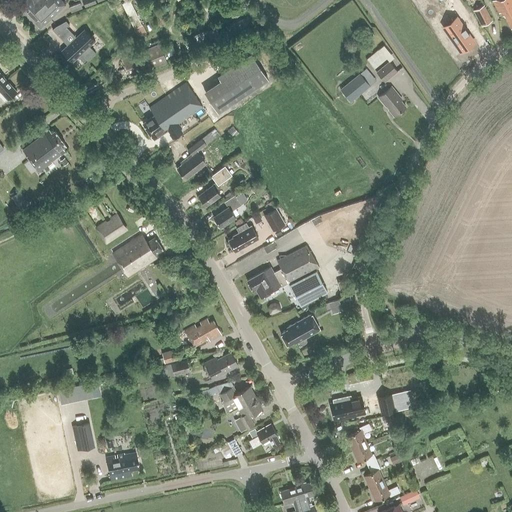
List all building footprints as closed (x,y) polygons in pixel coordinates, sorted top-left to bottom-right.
[(32,0),(31,0),(23,0),(19,4),(40,28),(65,4),(61,0),(32,0)] [(135,27),(143,24),(131,0),(129,0),(124,3),(135,27)] [(511,28),(511,27),(511,0),(493,0),(492,1),(499,13),(502,11),(511,28)] [(70,12),(81,8),(78,1),(67,5),(70,12)] [(482,25),(491,21),(484,5),(474,10),(482,25)] [(130,39),(136,36),(121,6),(115,8),(130,39)] [(166,22),(160,7),(150,11),(156,26),(166,22)] [(458,17),(445,26),(463,51),(476,42),(458,17)] [(52,24),(49,26),(56,33),(67,22),(65,20),(52,24)] [(235,21),(229,25),(236,37),(242,34),(235,21)] [(82,27),(59,48),(70,60),(79,51),(85,58),(81,61),(82,62),(85,58),(94,50),(87,43),(93,38),(82,27)] [(220,45),(213,29),(205,33),(212,48),(220,45)] [(130,78),(167,63),(159,44),(122,59),(130,78)] [(376,68),(389,58),(390,60),(395,57),(386,44),(368,57),(376,68)] [(204,91),(218,113),(268,79),(251,53),(218,76),(220,80),(204,91)] [(397,71),(390,63),(389,62),(377,72),(384,81),(397,71)] [(360,73),(341,89),(351,101),(370,86),(360,73)] [(16,92),(6,80),(0,85),(0,90),(8,99),(16,92)] [(201,115),(205,112),(202,107),(203,107),(186,83),(149,108),(155,116),(143,124),(155,140),(169,130),(172,133),(170,134),(173,139),(183,132),(180,129),(182,128),(179,123),(198,110),(201,115)] [(402,99),(391,86),(378,97),(394,116),(406,107),(400,100),(402,99)] [(233,139),(239,133),(233,126),(226,132),(233,139)] [(63,148),(66,146),(55,130),(51,133),(49,130),(22,150),(39,172),(52,162),(51,161),(60,155),(60,156),(65,152),(63,148)] [(216,137),(212,131),(202,139),(188,150),(193,156),(177,168),(185,179),(206,163),(198,151),(216,137)] [(65,158),(60,161),(64,166),(68,162),(65,158)] [(219,185),(232,175),(231,174),(233,172),(231,169),(229,171),(225,166),(211,176),(215,182),(212,185),(213,186),(199,196),(206,206),(220,195),(216,190),(220,187),(219,185)] [(255,183),(250,190),(255,194),(260,187),(255,183)] [(19,190),(10,197),(21,210),(30,204),(19,190)] [(241,191),(235,195),(240,203),(244,200),(246,198),(241,191)] [(230,211),(235,208),(240,205),(234,195),(223,202),(227,208),(213,217),(221,228),(235,218),(230,211)] [(275,208),(262,215),(271,231),(284,224),(275,208)] [(104,244),(127,229),(115,212),(108,217),(109,218),(105,221),(104,220),(93,227),(104,244)] [(235,252),(249,244),(258,239),(251,227),(249,228),(246,224),(237,229),(240,235),(229,241),(232,247),(231,248),(233,251),(234,251),(235,252)] [(128,277),(165,253),(155,237),(147,242),(142,234),(113,253),(128,277)] [(275,241),(265,245),(268,251),(277,247),(275,241)] [(274,273),(271,267),(247,280),(253,291),(256,290),(260,297),(281,286),(282,287),(319,267),(307,245),(277,261),(281,269),(274,273)] [(162,268),(158,262),(153,265),(157,271),(162,268)] [(299,306),(326,291),(315,270),(288,285),(299,306)] [(122,311),(141,300),(145,306),(156,300),(149,288),(131,298),(128,292),(115,299),(122,311)] [(291,292),(286,295),(291,305),(297,302),(291,292)] [(331,314),(341,311),(337,299),(323,304),(325,310),(329,308),(331,314)] [(319,330),(310,314),(286,327),(287,329),(280,332),(287,345),(294,341),(294,343),(319,330)] [(210,341),(221,335),(213,321),(209,323),(207,320),(200,324),(201,325),(196,328),(194,326),(184,332),(193,348),(209,339),(210,341)] [(162,353),(162,354),(165,364),(181,360),(177,349),(162,353)] [(213,379),(238,366),(231,352),(218,359),(217,357),(204,363),(213,379)] [(171,363),(171,364),(157,367),(160,379),(174,376),(190,372),(187,359),(171,363)] [(60,405),(94,397),(90,382),(57,390),(60,405)] [(237,393),(233,386),(220,394),(224,401),(222,402),(226,413),(230,411),(233,409),(256,397),(250,387),(237,393)] [(410,389),(390,393),(394,411),(414,407),(410,389)] [(394,411),(390,393),(377,396),(381,414),(394,411)] [(334,421),(365,414),(361,396),(351,399),(350,395),(332,399),(333,403),(330,403),(334,421)] [(256,397),(233,409),(234,410),(231,411),(235,418),(234,419),(241,430),(256,422),(252,415),(262,409),(256,397)] [(383,423),(393,421),(392,414),(382,417),(383,423)] [(93,446),(88,422),(71,425),(76,450),(93,446)] [(352,449),(366,442),(362,433),(371,429),(369,423),(359,427),(360,429),(346,436),(352,449)] [(278,441),(275,435),(276,435),(270,424),(256,431),(258,435),(249,440),(252,447),(262,442),(269,439),(272,444),(278,441)] [(191,435),(200,437),(202,437),(203,430),(202,430),(193,428),(191,435)] [(235,438),(227,442),(235,456),(242,452),(235,438)] [(366,442),(352,449),(357,461),(365,458),(367,464),(376,460),(374,454),(372,454),(366,442)] [(130,470),(139,469),(136,453),(124,455),(124,453),(106,457),(110,481),(131,477),(130,470)] [(398,454),(392,456),(389,457),(392,465),(395,464),(401,462),(398,454)] [(369,488),(384,481),(378,469),(380,468),(377,462),(368,466),(371,472),(364,475),(369,488)] [(384,481),(369,488),(375,501),(390,494),(390,496),(400,492),(397,486),(388,490),(384,481)] [(295,487),(302,511),(315,511),(314,505),(307,507),(304,499),(314,496),(313,494),(314,494),(314,495),(319,493),(318,488),(312,489),(313,490),(312,490),(309,482),(295,487)] [(302,511),(295,487),(280,491),(281,492),(280,494),(280,496),(282,497),(284,505),(293,502),(296,511),(291,511),(302,511)] [(403,505),(420,497),(416,489),(400,497),(403,505)]
